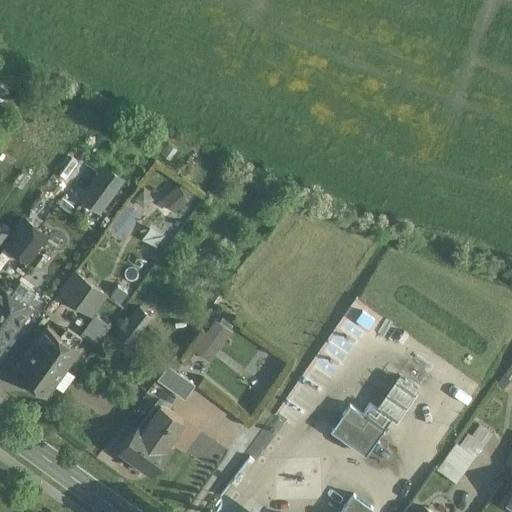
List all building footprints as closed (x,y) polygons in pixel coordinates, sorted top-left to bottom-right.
[(0,103),(9,93),(0,86),(0,103)] [(98,176),(82,198),(98,211),(114,189),(98,176)] [(188,199),(177,187),(162,201),(173,213),(188,199)] [(46,235),(24,219),(6,244),(28,260),(46,235)] [(99,290),(80,283),(76,295),(95,304),(99,290)] [(0,285),(0,345),(29,306),(0,285)] [(95,304),(76,295),(61,314),(75,324),(76,322),(82,326),(95,304)] [(139,308),(119,333),(130,341),(150,317),(139,308)] [(97,344),(110,324),(94,313),(81,333),(97,344)] [(228,332),(215,322),(206,335),(218,345),(228,332)] [(79,350),(47,325),(34,343),(51,356),(57,349),(72,360),(79,350)] [(51,356),(34,343),(14,370),(45,394),(72,360),(57,349),(51,356)] [(182,360),(175,355),(167,365),(174,370),(182,360)] [(174,370),(167,365),(156,379),(184,399),(194,384),(174,370)] [(183,420),(160,404),(143,426),(166,442),(183,420)] [(367,418),(361,427),(342,414),(330,430),(363,454),(381,428),(367,418)] [(143,426),(139,422),(119,450),(151,473),(171,445),(166,442),(143,426)] [(481,448),(463,435),(457,443),(475,456),(481,448)] [(457,443),(456,442),(450,451),(469,465),(475,456),(457,443)] [(469,465),(450,451),(443,460),(462,474),(469,465)] [(462,474),(443,460),(437,469),(456,483),(462,474)] [(352,493),(338,511),(369,511),(372,507),(352,493)] [(275,511),(253,496),(241,511),(275,511)]
